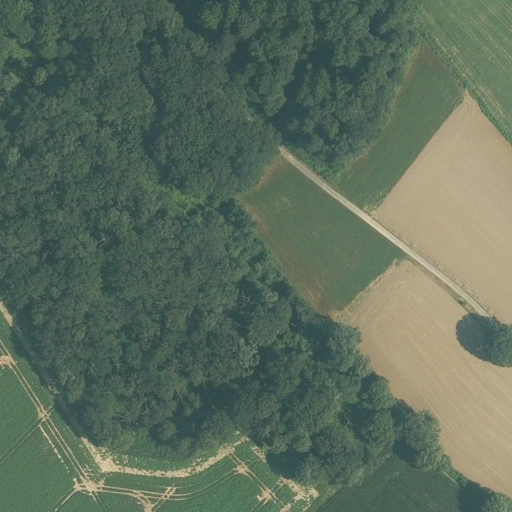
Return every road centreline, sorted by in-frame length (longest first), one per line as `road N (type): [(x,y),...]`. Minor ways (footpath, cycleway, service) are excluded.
road 1 (track): [(511,340),(222,96),(158,0)]
road 2 (track): [(414,0),(511,120)]
